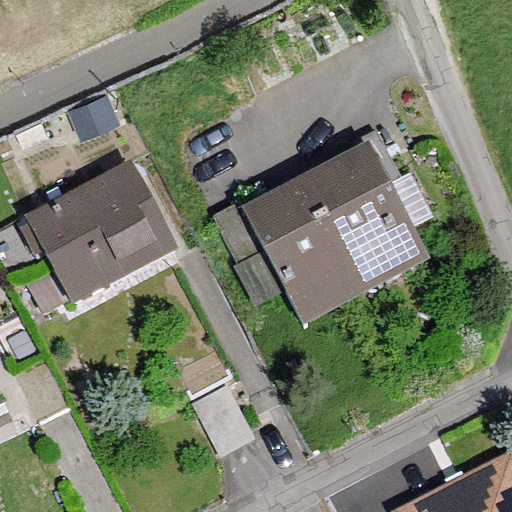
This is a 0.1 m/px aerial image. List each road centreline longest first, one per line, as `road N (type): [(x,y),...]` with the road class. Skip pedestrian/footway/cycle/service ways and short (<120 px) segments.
road 1 (residential): [(0,127),(264,0)]
road 2 (residential): [(511,387),(266,511)]
road 3 (residential): [(511,235),(412,0)]
